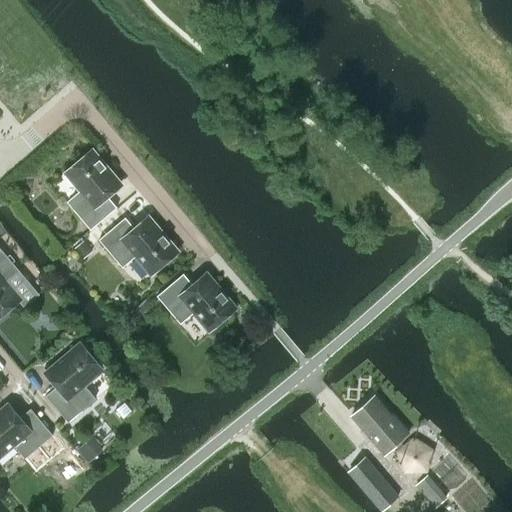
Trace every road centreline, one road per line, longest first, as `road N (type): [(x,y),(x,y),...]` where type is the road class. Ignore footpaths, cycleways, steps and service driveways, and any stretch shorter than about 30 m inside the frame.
road 1 (unclassified): [(128,511),(511,195)]
road 2 (residential): [(213,265),(69,95),(0,156)]
